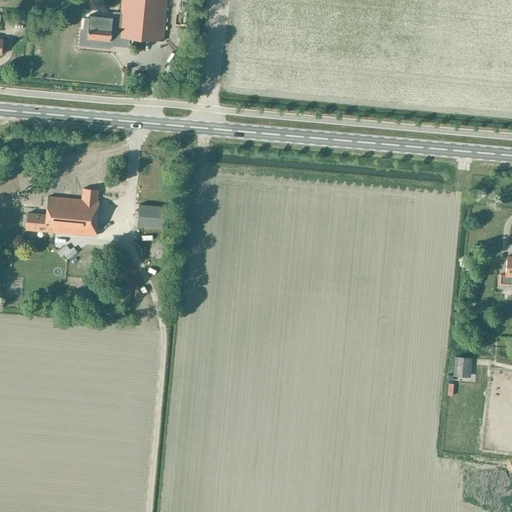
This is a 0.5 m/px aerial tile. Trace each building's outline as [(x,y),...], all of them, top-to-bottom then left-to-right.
[(80,31),(79,45),(110,48),(110,46),(110,41),(111,35),(117,36),(129,37),(164,40),(167,0),(121,0),(120,12),(120,18),(112,17),(89,15),(89,19),(85,18),(84,26),(85,27),(84,31),(80,31)] [(439,184),(438,188),(429,187),(429,190),(433,191),(433,196),(447,198),(449,186),(439,184)] [(26,227),(96,234),(100,203),(96,202),(97,190),(83,187),(82,199),(50,195),(48,215),(28,212),(26,227)] [(137,226),(163,228),(165,208),(138,205),(137,226)] [(115,301),(129,303),(130,287),(116,286),(115,301)] [(453,358),(451,376),(468,377),(469,359),(453,358)]
